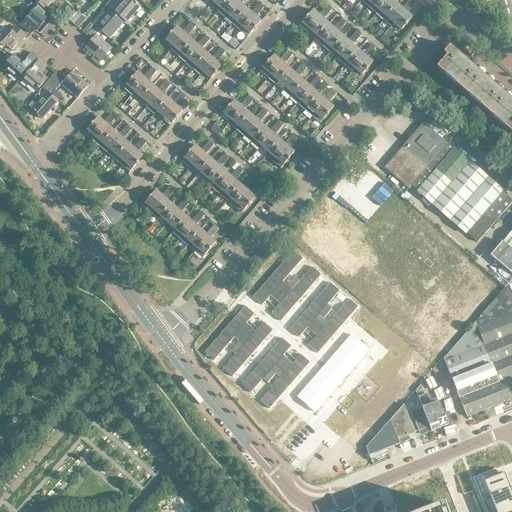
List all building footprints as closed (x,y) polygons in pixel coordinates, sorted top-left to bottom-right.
[(45,10),(53,0),(34,0),(34,1),(41,7),(45,10)] [(132,0),(122,0),(121,1),(116,7),(113,11),(126,22),(133,14),(138,7),(139,6),(133,0),(132,0)] [(214,0),(213,2),(220,8),(227,0),(214,0)] [(227,0),(220,8),(217,11),(225,18),(240,0),(227,0)] [(244,0),(240,0),(225,18),(232,24),(246,8),(241,4),(244,0)] [(375,0),(369,7),(376,14),(388,0),(375,0)] [(388,0),(376,14),(383,20),(386,17),(397,4),(392,0),(388,0)] [(393,24),(413,0),(409,0),(402,9),(397,4),(386,17),(383,20),(391,27),(393,24)] [(416,2),(413,0),(393,24),(401,30),(405,25),(406,25),(407,24),(407,23),(412,17),(407,13),(416,2)] [(242,28),(262,4),(260,2),(251,13),(246,8),(232,24),(240,31),(242,28)] [(48,16),(37,7),(32,3),(29,6),(28,6),(23,11),(23,13),(19,18),(24,22),(21,25),(30,33),(34,29),(35,31),(48,16)] [(242,28),(240,31),(247,37),(250,34),(254,29),(254,30),(256,28),(255,27),(261,21),(256,17),(264,6),(262,4),(242,28)] [(310,30),(330,7),(327,5),(319,15),(314,10),(308,17),(308,16),(306,18),(307,18),(300,26),(307,33),(310,30)] [(317,36),(328,23),(323,19),(332,9),(330,7),(310,30),(317,36)] [(73,24),(81,15),(76,10),(68,20),(73,24)] [(109,10),(94,26),(99,31),(108,38),(122,22),(109,10)] [(86,19),(81,15),(73,24),(77,28),(86,19)] [(322,46),(344,20),(342,18),(333,28),(328,23),(317,36),(315,39),(322,46)] [(329,52),(332,49),(343,36),(338,32),(347,22),(344,20),(322,46),(329,52)] [(173,47),(193,24),(191,22),(182,33),(177,28),(171,33),(169,34),(170,35),(165,40),(173,47)] [(88,34),(94,26),(90,23),(82,32),(86,36),(88,34)] [(196,26),(193,24),(173,47),(170,50),(178,56),(192,40),(187,36),(196,26)] [(95,35),(99,31),(94,26),(88,34),(93,38),(85,47),(100,61),(111,49),(95,35)] [(21,40),(25,35),(15,27),(10,32),(5,27),(0,33),(2,36),(0,37),(0,44),(4,48),(6,46),(12,52),(21,41),(21,40)] [(339,56),(359,33),(357,30),(348,41),(343,36),(332,49),(339,56)] [(225,32),(221,37),(228,43),(232,39),(225,32)] [(337,59),(344,65),(358,49),(353,45),(361,35),(359,33),(339,56),(337,59)] [(192,40),(178,56),(185,63),(188,60),(208,37),(206,35),(199,42),(197,45),(192,40)] [(211,39),(208,37),(188,60),(195,67),(207,53),(202,49),(206,44),(211,39)] [(232,39),(228,43),(234,49),(239,44),(233,38),(232,39)] [(354,68),(374,45),(372,43),(363,54),(358,49),(344,65),(352,71),(354,68)] [(376,47),(374,45),(354,68),(362,75),(366,70),(366,71),(368,69),(367,68),(373,62),(367,57),(376,47)] [(453,50),(450,47),(445,53),(448,56),(437,68),(511,133),(511,132),(511,104),(451,52),(453,50)] [(207,53),(195,67),(193,70),(200,76),(203,73),(223,50),(220,48),(212,57),(207,53)] [(225,52),(223,50),(203,73),(210,80),(215,74),(215,75),(217,73),(217,72),(222,66),(217,62),(225,52)] [(270,75),(290,52),(288,50),(279,60),(274,56),(269,62),(268,61),(267,63),(267,64),(263,69),(270,75)] [(293,54),(290,52),(270,75),(267,78),(275,84),(278,81),(289,69),(284,65),(293,54)] [(36,57),(31,53),(22,64),(18,60),(13,56),(4,67),(17,79),(36,57)] [(39,59),(23,79),(36,91),(46,79),(37,72),(44,64),(39,59)] [(285,88),(305,65),(303,63),(294,73),(289,69),(278,81),(285,88)] [(292,94),(304,82),(299,77),(307,67),(305,65),(285,88),(282,91),(290,97),(292,94)] [(133,92),(154,69),(152,66),(143,77),(137,72),(132,78),(131,78),(130,80),(123,89),(131,95),(133,92)] [(141,98),(153,85),(148,81),(157,71),(154,69),(133,92),(141,98)] [(51,95),(54,91),(50,87),(58,77),(59,76),(55,72),(41,87),(46,91),(31,109),(42,119),(58,101),(51,95)] [(50,87),(54,91),(61,84),(77,97),(87,85),(72,72),(64,82),(58,77),(50,87)] [(309,86),(304,82),(292,94),(290,97),(297,104),(300,101),(320,78),(318,76),(309,86)] [(307,107),(319,94),(314,90),(322,80),(320,78),(300,101),(307,107)] [(148,105),(169,81),(167,79),(157,90),(153,85),(141,98),(148,105)] [(171,84),(169,81),(148,105),(146,107),(153,114),(156,111),(167,98),(162,94),(171,84)] [(347,82),(343,87),(351,93),(355,89),(347,82)] [(305,110),(312,117),(335,91),(332,89),(324,98),(319,94),(307,107),(305,110)] [(335,91),(312,117),(320,123),(322,120),(327,115),(329,114),(328,113),(334,107),(329,103),(333,98),(337,93),(335,91)] [(172,103),(167,98),(156,111),(163,118),(184,95),(181,93),(172,103)] [(186,97),(184,95),(163,118),(171,124),(182,111),(177,107),(186,97)] [(231,120),(252,97),(249,95),(240,105),(235,100),(229,106),(228,108),(223,113),(231,120)] [(254,99),(252,97),(231,120),(238,126),(250,113),(245,109),(254,99)] [(255,118),(250,113),(238,126),(236,129),(243,136),(266,110),(264,108),(255,118)] [(269,112),(266,110),(243,136),(250,142),(265,126),(260,122),(269,112)] [(94,137),(115,114),(112,111),(103,122),(98,117),(93,123),(92,123),(91,125),(87,130),(94,137)] [(117,116),(115,114),(94,137),(92,140),(99,146),(102,143),(113,130),(108,126),(117,116)] [(260,146),(281,122),(279,120),(270,131),(265,126),(250,142),(258,149),(260,146)] [(283,124),(281,122),(260,146),(268,152),(279,139),(274,135),(283,124)] [(118,135),(113,130),(102,143),(99,146),(106,153),(109,150),(130,126),(127,124),(118,135)] [(430,165),(448,145),(423,124),(415,132),(404,145),(429,167),(430,165)] [(132,129),(130,126),(109,150),(106,153),(114,159),(128,143),(123,139),(132,129)] [(316,129),(310,136),(313,139),(319,132),(316,129)] [(284,143),(279,139),(268,152),(275,159),(296,135),(293,133),(284,143)] [(296,135),(275,159),(273,162),(280,168),(283,165),(288,160),(289,159),(289,158),(294,152),(289,148),(298,137),(296,135)] [(133,148),(128,143),(114,159),(121,166),(144,139),(142,137),(133,148)] [(144,139),(121,166),(129,172),(143,156),(138,152),(147,141),(144,139)] [(191,165),(212,142),(210,140),(201,150),(195,145),(190,152),(189,151),(188,153),(184,158),(181,161),(189,168),(191,165)] [(214,144),(212,142),(191,165),(199,171),(210,158),(206,154),(214,144)] [(409,189),(412,186),(429,167),(404,145),(384,168),(409,189)] [(451,184),(469,163),(454,149),(453,150),(448,145),(430,165),(451,184)] [(215,163),(210,158),(199,171),(206,178),(227,155),(224,153),(215,163)] [(229,157),(227,155),(206,178),(214,184),(225,171),(220,167),(229,157)] [(469,200),(488,178),(469,163),(451,184),(469,200)] [(417,192),(433,205),(451,184),(430,165),(429,167),(412,186),(417,191),(417,192)] [(230,176),(225,171),(214,184),(211,187),(218,194),(241,168),(239,166),(230,176)] [(241,168),(218,194),(226,200),(229,197),(240,184),(235,180),(244,170),(241,168)] [(442,266),(364,202),(372,193),(347,172),(292,238),(427,348),(464,303),(433,277),(442,266)] [(245,188),(240,184),(229,197),(236,204),(256,180),(254,178),(245,188)] [(469,200),(490,217),(495,222),(511,201),(511,200),(502,192),(503,191),(488,178),(469,200)] [(256,180),(236,204),(233,207),(241,213),(243,210),(248,205),(249,205),(250,204),(255,197),(250,193),(259,183),(256,180)] [(451,184),(433,205),(451,221),(469,200),(451,184)] [(142,206),(150,213),(173,187),(170,185),(161,195),(156,190),(151,196),(150,196),(149,198),(142,206)] [(160,216),(171,203),(166,199),(175,189),(173,187),(150,213),(157,219),(160,216)] [(167,223),(187,200),(185,197),(176,208),(171,203),(160,216),(167,223)] [(174,229),(186,216),(181,212),(190,202),(187,200),(167,223),(174,229)] [(473,238),(490,217),(469,200),(451,221),(466,234),(467,233),(473,238)] [(186,216),(174,229),(172,233),(179,239),(202,213),(200,211),(191,221),(186,216)] [(205,215),(202,213),(179,239),(187,246),(189,242),(201,229),(196,225),(205,215)] [(206,233),(201,229),(189,242),(197,249),(217,225),(215,223),(206,233)] [(217,225),(197,249),(194,252),(201,258),(209,250),(211,249),(210,248),(216,242),(210,238),(219,228),(217,225)] [(511,249),(503,242),(491,255),(511,273),(511,249)] [(294,251),(254,297),(263,304),(271,295),(280,303),(272,312),(281,320),(320,274),(312,267),(292,290),(282,281),(302,258),(294,251)] [(330,282),(290,328),(299,335),(307,326),(317,334),(309,343),(318,351),(357,305),(348,298),(329,321),(319,313),(340,289),(330,282)] [(484,346),(511,334),(511,297),(507,285),(505,288),(489,307),(475,322),(484,346)] [(479,303),(473,313),(478,316),(484,307),(479,303)] [(244,305),(204,352),(213,360),(234,336),(243,344),(223,367),(232,375),(272,329),(263,321),(255,330),(247,323),(255,314),(244,305)] [(475,322),(473,324),(448,353),(443,359),(452,380),(492,364),(484,346),(475,322)] [(351,334),(296,397),(314,412),(369,350),(351,334)] [(492,364),(511,356),(511,334),(484,346),(492,364)] [(282,336),(241,383),(251,392),(271,368),(280,376),(260,399),(270,407),(309,361),(301,353),(293,362),(284,355),(292,345),(282,336)] [(499,383),(511,378),(511,356),(492,364),(499,383)] [(452,380),(459,399),(499,383),(492,364),(452,380)] [(511,398),(511,378),(499,383),(506,401),(511,398)] [(499,383),(459,399),(466,417),(506,401),(499,383)] [(420,385),(421,384),(417,390),(415,391),(418,398),(422,409),(430,427),(436,425),(437,429),(448,425),(439,402),(430,406),(425,394),(424,395),(420,385)] [(414,432),(407,415),(403,405),(390,420),(366,448),(369,457),(392,448),(392,447),(399,444),(409,440),(408,436),(415,433),(414,432)] [(431,431),(430,427),(422,409),(411,413),(411,414),(407,415),(414,432),(418,431),(418,432),(422,431),(423,435),(431,431)] [(471,469),(481,466),(478,459),(463,464),(467,475),(473,473),(471,469)] [(496,469),(473,478),(476,485),(481,500),(510,488),(505,473),(498,476),(496,469)] [(511,492),(510,488),(481,500),(486,511),(490,511),(511,503),(511,492)] [(511,511),(511,503),(490,511),(511,511)]
